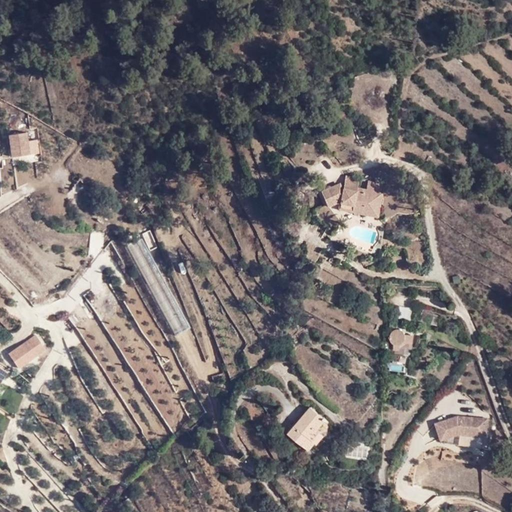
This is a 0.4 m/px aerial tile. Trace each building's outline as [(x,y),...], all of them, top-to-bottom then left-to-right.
[(26,132),(8,135),(11,155),(28,153),(26,132)] [(353,191),(354,186),(356,177),(345,174),(342,188),(353,191)] [(338,183),(319,192),(326,207),(335,204),(338,204),(353,208),(353,205),(362,207),(363,200),(367,202),(367,203),(378,207),(382,193),(354,186),(353,191),(342,188),(341,188),(338,183)] [(141,212),(148,207),(143,200),(136,206),(141,212)] [(353,208),(352,213),(375,219),(378,207),(367,203),(367,202),(363,200),(362,207),(353,205),(353,208)] [(353,208),(338,204),(336,210),(352,213),(353,208)] [(192,327),(142,238),(125,247),(175,337),(192,327)] [(407,339),(406,335),(404,331),(400,330),(396,330),(393,332),(391,335),(391,340),(393,343),(394,344),(394,349),(400,350),(401,345),(403,344),(405,342),(407,339)] [(18,367),(45,350),(35,335),(8,352),(18,367)] [(357,418),(373,399),(367,394),(351,413),(357,418)] [(316,432),(325,421),(310,408),(290,433),(309,449),(315,442),(317,444),(323,437),(316,432)] [(457,417),(435,424),(440,440),(457,435),(486,437),(487,419),(457,417)]
